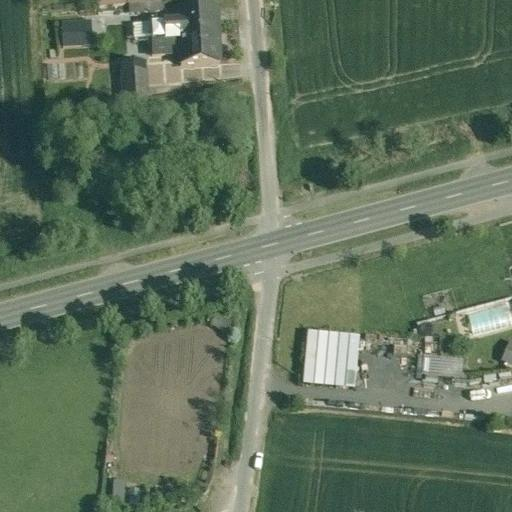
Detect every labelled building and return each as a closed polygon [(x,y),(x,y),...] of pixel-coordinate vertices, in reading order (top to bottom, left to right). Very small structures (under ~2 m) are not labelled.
[(214,13),(177,15),(178,24),(179,44),(180,68),(217,65),(214,13)] [(178,24),(149,26),(151,51),(166,50),(165,45),(179,44),(178,24)] [(144,65),(120,66),(123,107),(146,103),(144,65)] [(472,332),(511,324),(511,302),(468,311),(472,332)] [(511,366),(511,343),(509,342),(501,362),(511,366)] [(423,358),(420,375),(460,380),(463,363),(423,358)]
